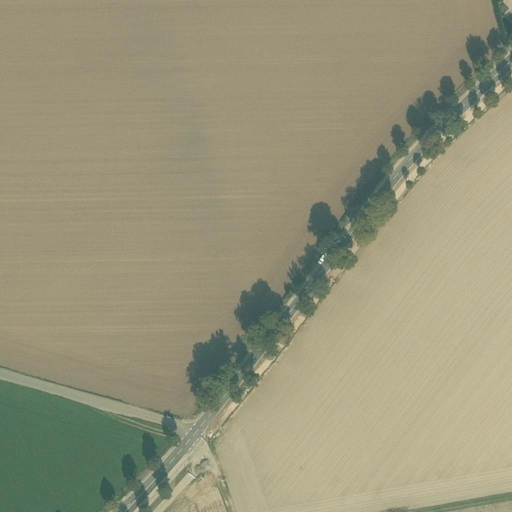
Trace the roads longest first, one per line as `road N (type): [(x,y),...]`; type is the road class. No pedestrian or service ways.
road 1 (tertiary): [(197,431),(405,164),(511,60)]
road 2 (unclassified): [(0,377),(197,431)]
